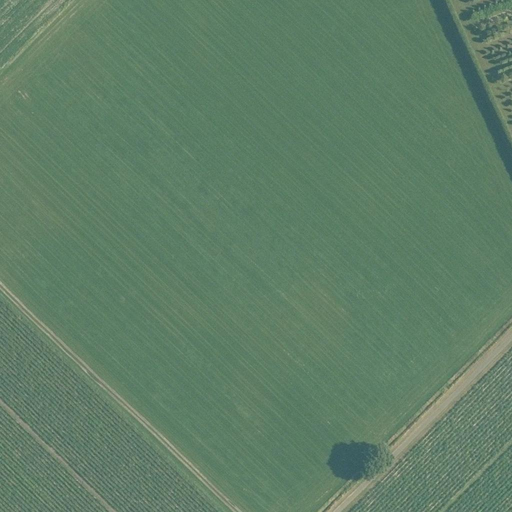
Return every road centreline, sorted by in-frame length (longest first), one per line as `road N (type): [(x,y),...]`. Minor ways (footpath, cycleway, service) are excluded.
road 1 (track): [(0,284),(236,511)]
road 2 (unclassified): [(342,511),(511,341)]
